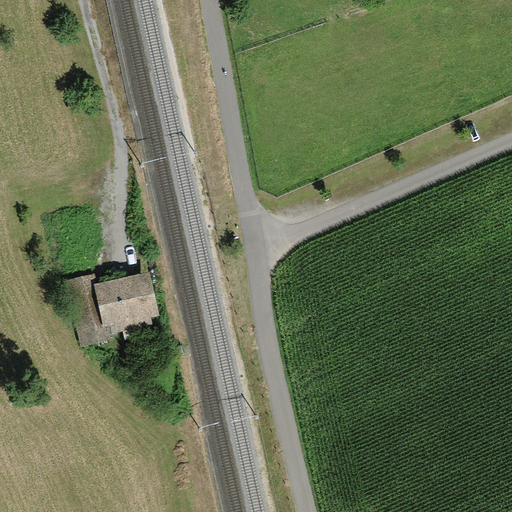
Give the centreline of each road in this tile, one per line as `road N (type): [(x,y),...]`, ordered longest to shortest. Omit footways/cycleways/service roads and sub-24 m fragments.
road 1 (unclassified): [(207,0),(305,511)]
road 2 (track): [(252,246),(511,140)]
